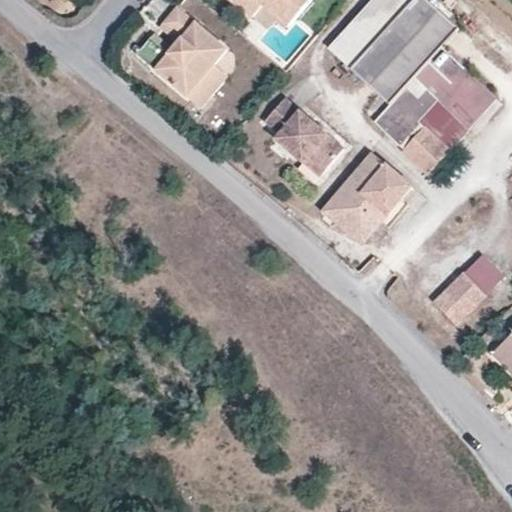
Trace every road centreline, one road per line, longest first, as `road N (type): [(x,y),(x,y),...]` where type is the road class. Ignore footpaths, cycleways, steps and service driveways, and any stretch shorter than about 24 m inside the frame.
road 1 (residential): [(511,450),(366,301),(75,59)]
road 2 (unknown): [(366,301),(511,140)]
